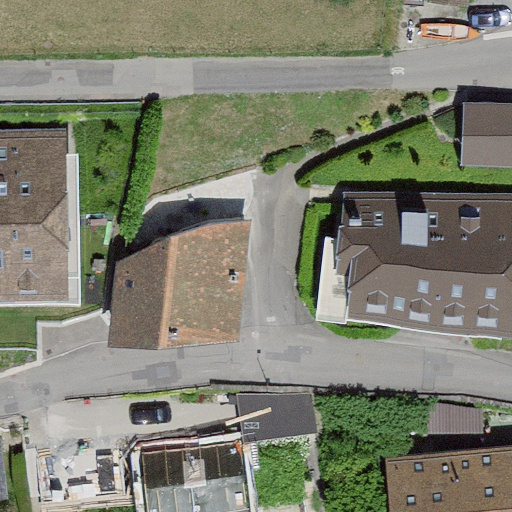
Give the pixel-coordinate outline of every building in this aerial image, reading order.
[(471,154),(511,155),(511,95),(473,94),(471,154)] [(326,304),(511,317),(511,194),(336,181),(326,304)] [(236,220),(105,231),(113,320),(243,309),(236,220)] [(93,233),(0,233),(0,280),(94,280),(93,233)] [(0,417),(0,475),(16,475),(11,416),(0,417)] [(256,511),(248,429),(143,439),(150,511),(256,511)] [(511,511),(511,451),(391,462),(395,511),(511,511)]
